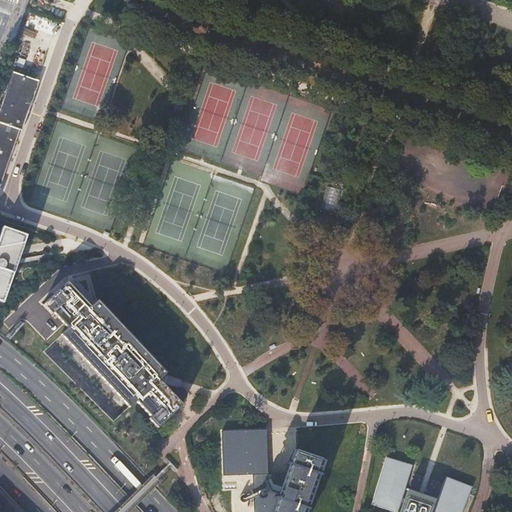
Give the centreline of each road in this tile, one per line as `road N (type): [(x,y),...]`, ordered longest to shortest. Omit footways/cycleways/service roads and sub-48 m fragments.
road 1 (motorway): [(162,511),(0,354)]
road 2 (trunk): [(118,511),(0,399)]
